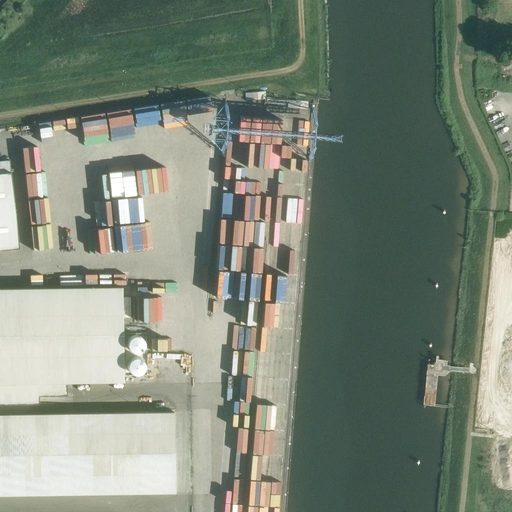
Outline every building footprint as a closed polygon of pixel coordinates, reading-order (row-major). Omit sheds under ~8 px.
[(0,250),(19,248),(11,172),(10,160),(0,160),(0,250)] [(56,273),(56,280),(52,280),(52,287),(56,287),(56,286),(80,285),(80,273),(56,273)] [(24,288),(0,288),(0,383),(38,383),(123,382),(122,287),(51,288),(24,288)] [(0,404),(38,404),(38,383),(0,383),(0,404)] [(174,411),(0,414),(0,494),(175,492),(174,411)]
